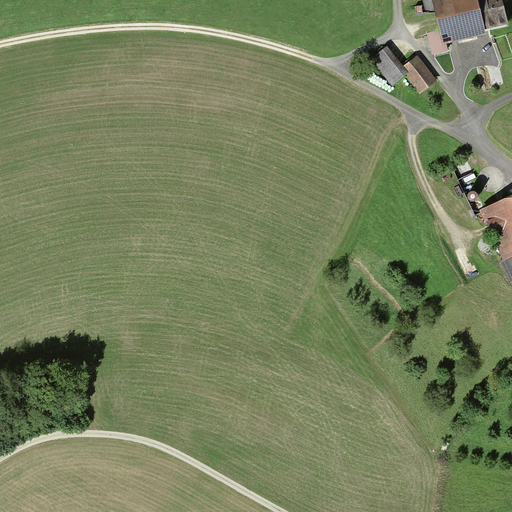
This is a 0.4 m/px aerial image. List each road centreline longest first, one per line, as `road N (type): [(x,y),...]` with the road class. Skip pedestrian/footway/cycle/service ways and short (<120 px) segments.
road 1 (track): [(0,43),(146,25),(305,52),(334,68),(389,34),(396,0)]
road 2 (track): [(278,511),(189,461),(109,434),(50,435),(0,457)]
road 3 (track): [(282,335),(383,136),(407,111)]
road 4 (unclassified): [(511,167),(334,68)]
